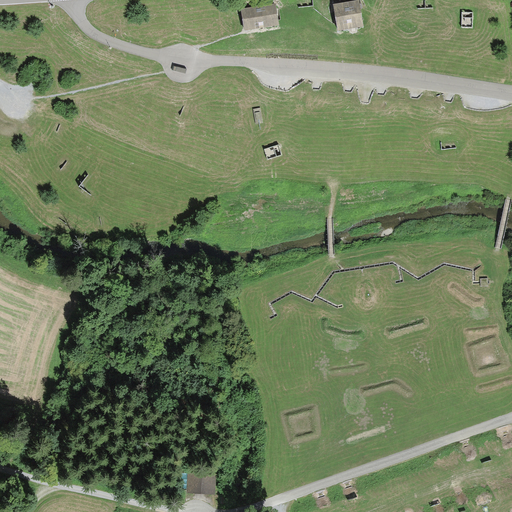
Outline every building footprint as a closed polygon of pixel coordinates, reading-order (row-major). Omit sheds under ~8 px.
[(359,1),(334,5),(338,30),(363,26),(359,1)] [(275,5),(242,10),(245,30),(279,24),(275,5)] [(462,12),(461,27),(473,28),(473,12),(462,12)] [(264,149),(267,160),(282,155),(279,144),(264,149)] [(488,279),(480,279),(481,287),(488,286),(488,279)] [(215,475),(189,473),(188,489),(214,491),(215,475)]
